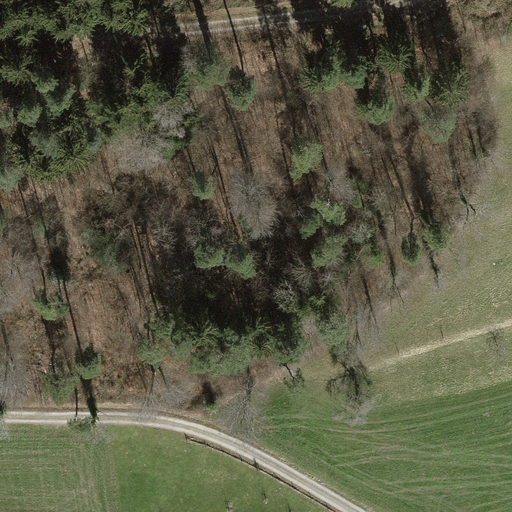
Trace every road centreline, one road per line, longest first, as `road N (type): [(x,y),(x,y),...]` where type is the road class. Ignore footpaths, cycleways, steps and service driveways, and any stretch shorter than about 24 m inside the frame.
road 1 (track): [(0,24),(93,33),(299,22),(402,0)]
road 2 (track): [(0,415),(176,424),(238,448),(350,511)]
